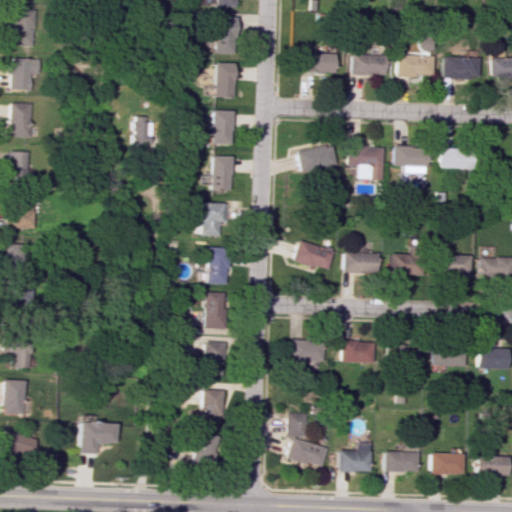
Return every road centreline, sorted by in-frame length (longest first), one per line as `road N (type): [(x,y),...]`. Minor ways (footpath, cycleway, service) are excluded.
road 1 (residential): [(249,506),(265,0)]
road 2 (secondary): [(445,511),(0,494)]
road 3 (residential): [(255,305),(511,314)]
road 4 (residential): [(262,106),(511,113)]
